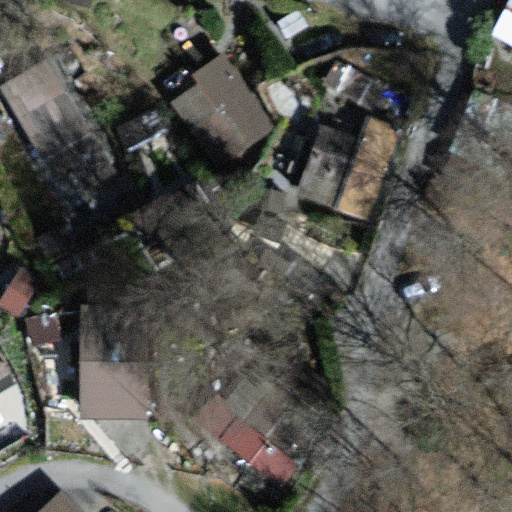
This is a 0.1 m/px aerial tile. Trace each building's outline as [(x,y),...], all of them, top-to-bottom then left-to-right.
[(511,0),(504,0),(496,30),(511,34),(511,0)] [(231,54),(157,102),(218,179),(276,122),(231,54)] [(54,60),(0,84),(0,97),(39,174),(101,144),(54,60)] [(330,89),(322,112),(362,126),(370,102),(330,89)] [(317,112),(301,186),(381,203),(396,128),(317,112)] [(154,401),(157,320),(86,318),(83,398),(154,401)] [(0,353),(0,374),(9,370),(0,353)] [(80,511),(68,499),(53,511),(80,511)]
